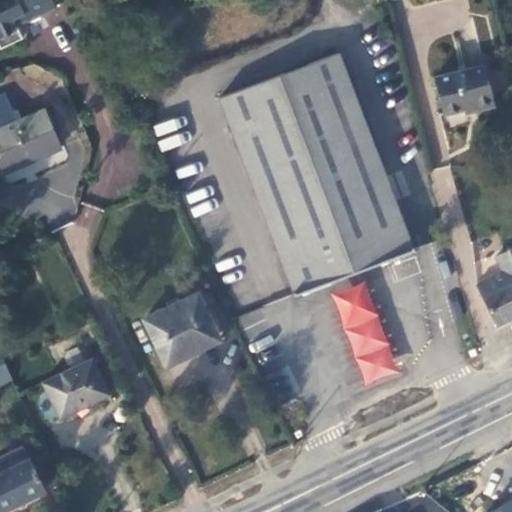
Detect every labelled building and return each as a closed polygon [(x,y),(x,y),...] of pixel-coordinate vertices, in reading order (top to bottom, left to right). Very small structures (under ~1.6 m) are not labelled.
[(0,0),(0,42),(2,47),(24,37),(18,24),(28,19),(28,20),(57,6),(54,0),(0,0)] [(338,52),(220,97),(295,294),(413,250),(338,52)] [(483,64),(435,76),(443,114),(474,107),(475,110),(494,105),(483,64)] [(6,92),(0,94),(0,159),(5,172),(59,148),(43,109),(18,120),(6,92)] [(497,326),(511,318),(511,248),(495,257),(502,271),(479,284),(497,326)] [(400,372),(364,278),(330,291),(367,385),(400,372)] [(166,365),(192,352),(188,343),(215,331),(197,293),(144,319),(166,365)] [(0,387),(14,381),(0,349),(0,387)] [(44,381),(60,416),(107,395),(91,360),(44,381)] [(9,466),(28,457),(20,441),(0,451),(0,470),(0,471),(0,470),(0,459),(5,457),(9,466)] [(0,510),(43,490),(28,457),(9,466),(5,457),(0,459),(0,470),(0,471),(0,470),(0,510)] [(511,511),(511,500),(487,511),(511,511)]
